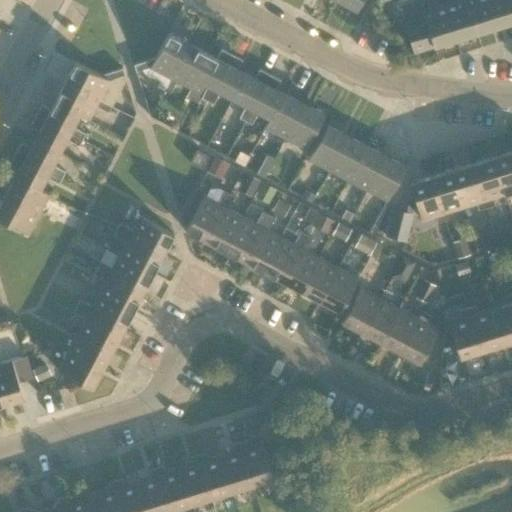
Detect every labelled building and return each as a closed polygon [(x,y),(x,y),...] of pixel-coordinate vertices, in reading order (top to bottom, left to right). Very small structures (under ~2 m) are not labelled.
[(339,0),(356,9),(360,0),(339,0)] [(423,8),(424,8),(421,0),(397,0),(413,52),(435,45),(423,8)] [(455,39),(476,32),(466,0),(449,0),(444,2),(455,39)] [(466,0),(476,32),(497,26),(488,0),(466,0)] [(488,0),(497,26),(511,21),(511,2),(511,0),(488,0)] [(435,45),(455,39),(444,2),(424,8),(423,8),(435,45)] [(170,77),(188,43),(169,32),(155,57),(134,64),(136,71),(150,66),(170,77)] [(191,87),(196,78),(209,53),(188,43),(170,77),(164,89),(170,93),(177,80),(191,87)] [(207,100),(232,53),(221,48),(216,57),(209,53),(196,78),(207,84),(201,97),(207,100)] [(233,98),(246,73),(237,68),(242,59),(232,53),(207,100),(213,103),(220,91),(233,98)] [(65,81),(99,99),(111,105),(126,78),(124,74),(122,68),(101,74),(75,61),(65,81)] [(245,120),(270,74),(259,68),(254,77),(246,73),(233,98),(245,105),(239,117),(245,120)] [(270,117),(283,92),(276,88),(280,79),(270,74),(245,120),(251,124),(258,111),(270,117)] [(111,105),(99,99),(65,81),(55,100),(89,118),(96,105),(108,112),(111,105)] [(285,137),(303,103),(283,92),(270,117),(265,127),(285,137)] [(88,119),(89,118),(55,100),(50,109),(41,104),(36,114),(82,139),(85,133),(73,126),(79,114),(88,119)] [(305,148),(323,113),(303,103),(285,137),(305,148)] [(79,145),(82,139),(36,114),(30,125),(39,130),(35,138),(60,152),(66,139),(79,145)] [(328,169),(346,135),(326,124),(308,158),(328,169)] [(347,179),(365,145),(346,135),(328,169),(347,179)] [(53,164),(60,152),(35,138),(30,147),(21,142),(15,153),(62,177),(65,171),(53,164)] [(367,189),(385,155),(365,145),(347,179),(367,189)] [(190,162),(201,168),(208,156),(197,150),(190,162)] [(262,150),(252,170),(264,176),(275,157),(262,150)] [(511,150),(493,157),(505,194),(511,191),(511,150)] [(59,183),(62,177),(15,153),(10,163),(19,168),(14,177),(48,195),(49,193),(40,189),(46,177),(59,183)] [(214,155),(206,170),(221,177),(228,162),(214,155)] [(387,200),(405,165),(385,155),(367,189),(387,200)] [(493,197),(505,194),(493,157),(473,163),(486,207),(495,204),(493,197)] [(478,209),(486,207),(473,163),(452,169),(464,206),(476,203),(478,209)] [(451,210),(464,206),(452,169),(431,176),(445,220),(453,217),(451,210)] [(246,173),(238,188),(251,195),(259,180),(246,173)] [(437,222),(445,220),(431,176),(410,182),(421,219),(434,215),(437,222)] [(38,214),(48,195),(14,177),(4,196),(38,214)] [(259,190),(270,196),(275,187),(263,181),(259,190)] [(301,195),(311,201),(315,194),(304,189),(301,195)] [(205,240),(230,194),(224,190),(217,203),(203,195),(185,230),(205,240)] [(230,209),(236,197),(230,194),(205,240),(225,250),(242,216),(230,209)] [(0,218),(28,234),(38,214),(4,196),(0,203),(0,218)] [(278,198),(272,210),(281,215),(287,202),(278,198)] [(303,220),(311,224),(318,211),(309,207),(303,220)] [(385,235),(406,241),(413,214),(392,208),(385,235)] [(348,221),(353,213),(346,209),(341,217),(348,221)] [(244,260),(268,214),(262,210),(255,223),(242,216),(225,250),(244,260)] [(312,224),(327,233),(334,220),(319,212),(312,224)] [(263,270),(281,236),(268,229),(274,217),(268,214),(244,260),(263,270)] [(116,228),(163,253),(173,233),(139,215),(132,229),(119,222),(116,228)] [(332,233),(345,240),(351,228),(338,221),(332,233)] [(499,226),(504,241),(511,238),(511,223),(499,226)] [(153,272),(163,253),(116,228),(113,235),(125,242),(119,254),(153,272)] [(282,280),(306,234),(300,230),(294,243),(281,236),(263,270),(282,280)] [(480,234),(484,249),(497,245),(492,230),(480,234)] [(354,247),(369,255),(376,241),(361,233),(354,247)] [(301,290),(319,256),(306,249),(313,237),(306,234),(282,280),(301,290)] [(452,242),(456,257),(468,253),(464,238),(452,242)] [(99,260),(89,254),(85,260),(96,267),(99,261),(99,260)] [(143,291),(153,272),(119,254),(112,267),(99,261),(96,267),(143,291)] [(412,268),(415,262),(415,261),(402,254),(401,255),(396,265),(406,269),(412,268)] [(320,301),(338,266),(319,256),(301,290),(320,301)] [(454,264),(457,274),(470,270),(467,260),(454,264)] [(340,311),(358,277),(338,266),(320,301),(340,311)] [(133,310),(143,291),(96,267),(93,273),(105,280),(99,292),(133,310)] [(436,285),(427,280),(424,279),(416,295),(427,301),(436,285)] [(361,331),(379,297),(360,287),(342,321),(361,331)] [(123,330),(133,310),(99,292),(92,305),(79,299),(76,305),(123,330)] [(502,344),(511,340),(511,303),(509,294),(500,296),(502,303),(490,307),(502,344)] [(381,341),(399,307),(379,297),(361,331),(381,341)] [(502,344),(490,307),(478,311),(476,304),(467,307),(481,350),(502,344)] [(113,349),(123,330),(76,305),(73,311),(85,318),(78,331),(113,349)] [(400,352),(418,317),(399,307),(381,341),(400,352)] [(459,357),(481,350),(467,307),(459,309),(461,316),(448,320),(459,357)] [(420,362),(438,328),(418,317),(400,352),(420,362)] [(103,368),(113,349),(78,331),(68,350),(103,368)] [(92,388),(103,368),(68,350),(58,370),(92,388)] [(0,398),(2,404),(23,398),(12,361),(0,364),(0,398)] [(33,368),(38,380),(51,374),(46,362),(33,368)] [(239,441),(252,485),(274,478),(262,441),(248,445),(246,439),(239,441)] [(232,491),(252,485),(239,441),(231,443),(233,450),(220,454),(232,491)] [(232,491),(220,454),(207,458),(205,451),(197,454),(211,497),(232,491)] [(190,504),(211,497),(197,454),(190,456),(192,463),(179,467),(190,504)] [(190,504),(179,467),(166,471),(163,464),(156,466),(170,510),(190,504)] [(147,511),(163,511),(170,510),(156,466),(149,469),(151,476),(137,480),(147,511)] [(147,511),(137,480),(124,484),(122,477),(115,479),(124,511),(147,511)] [(101,511),(124,511),(115,479),(107,481),(110,488),(95,493),(101,511)] [(64,495),(69,511),(92,511),(88,495),(74,500),(71,493),(64,495)] [(46,511),(69,511),(64,495),(57,497),(59,504),(46,508),(46,511)]
